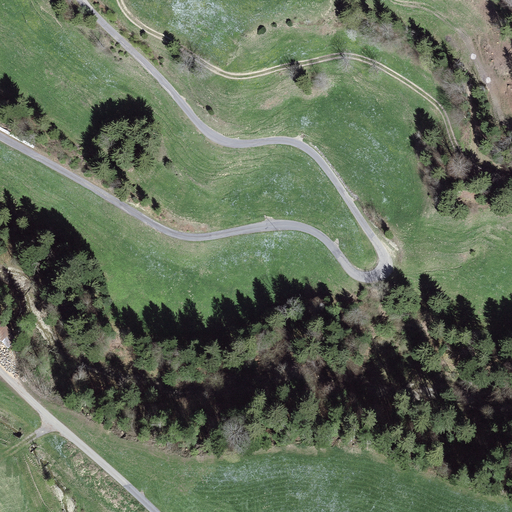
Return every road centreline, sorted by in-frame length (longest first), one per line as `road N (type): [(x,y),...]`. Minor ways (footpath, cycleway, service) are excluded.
road 1 (unclassified): [(0,136),(176,234),(298,226),(322,237),(357,275),(385,268),(379,245),(315,155),(288,141),(233,143),(210,134),(81,0)]
road 2 (track): [(119,0),(136,22),(226,75),(337,55),(368,60),(435,101),(464,160),(511,174)]
road 3 (track): [(155,511),(0,369)]
